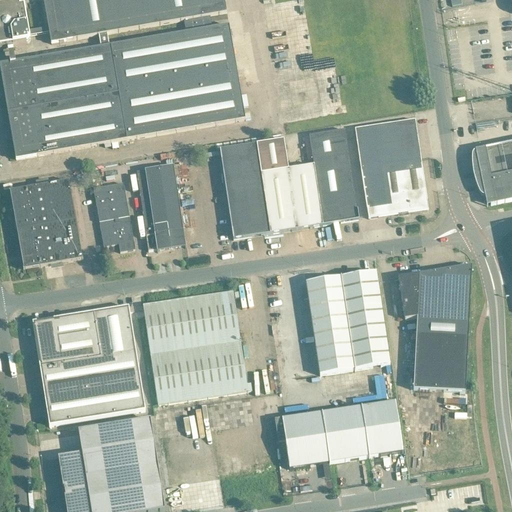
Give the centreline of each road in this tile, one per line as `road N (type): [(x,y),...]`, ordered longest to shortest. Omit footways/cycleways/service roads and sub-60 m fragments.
road 1 (unclassified): [(0,309),(469,230)]
road 2 (unknown): [(0,174),(251,125),(258,110),(244,0)]
road 3 (unclassified): [(469,230),(494,290),(511,470)]
road 4 (unknown): [(0,187),(71,177),(91,294)]
road 5 (unclassified): [(424,0),(451,187)]
road 6 (unclassified): [(0,327),(24,511)]
road 7 (unclassified): [(297,511),(423,491)]
